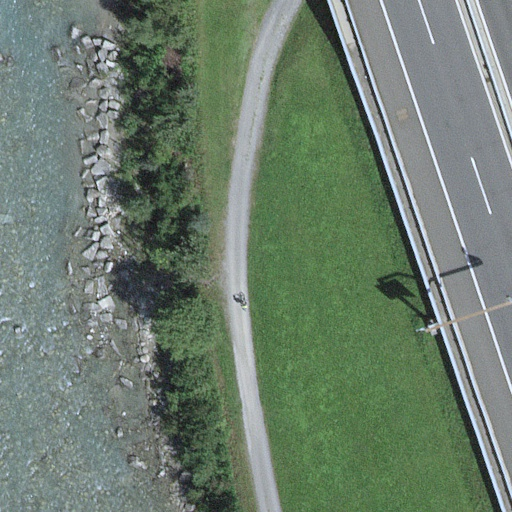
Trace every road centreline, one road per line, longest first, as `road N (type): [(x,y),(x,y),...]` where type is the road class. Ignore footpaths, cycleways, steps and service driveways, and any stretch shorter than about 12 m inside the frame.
road 1 (track): [(301,0),(266,60),(241,204),(251,338),(289,511)]
road 2 (motorway): [(417,0),(511,277)]
